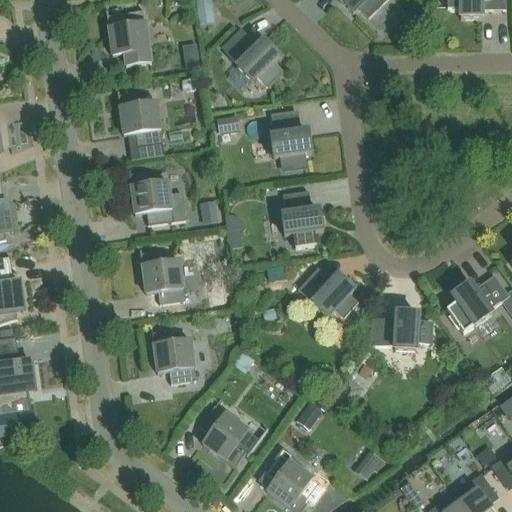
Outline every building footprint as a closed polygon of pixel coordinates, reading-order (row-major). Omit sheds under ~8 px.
[(368,21),(389,1),(388,0),(341,0),(339,3),(353,18),(359,12),(368,21)] [(447,0),(447,14),(461,14),(461,22),(482,22),(482,14),(506,14),(505,0),(447,0)] [(198,25),(213,23),(210,1),(195,3),(198,25)] [(107,17),(106,17),(112,60),(124,58),(126,71),(151,67),(143,14),(108,19),(107,17)] [(273,65),(279,59),(264,45),(258,50),(244,36),(225,54),(239,68),(236,71),(251,86),(257,80),(266,90),(282,75),(273,65)] [(199,64),(185,66),(186,74),(200,72),(199,64)] [(197,82),(181,84),(183,96),(199,94),(197,82)] [(162,146),(157,105),(137,108),(135,96),(119,99),(119,96),(117,96),(123,139),(128,139),(136,138),(137,149),(162,146)] [(303,158),(312,156),(309,136),(300,137),(298,117),(272,120),(274,141),(270,141),(273,162),(282,161),(283,174),(305,171),(303,158)] [(218,123),(221,139),(241,136),(238,120),(218,123)] [(186,224),(182,197),(170,199),(168,185),(148,187),(147,175),(130,178),(130,175),(129,175),(135,218),(146,217),(148,229),(174,225),(186,224)] [(6,205),(4,206),(0,182),(0,244),(1,245),(3,244),(5,244),(6,244),(5,235),(11,234),(11,235),(12,235),(7,204),(6,204),(6,205)] [(314,236),(323,235),(320,214),(312,215),(309,195),(283,199),(286,219),(282,220),(284,240),(293,239),(295,252),(316,249),(314,236)] [(218,226),(215,205),(199,208),(202,228),(218,226)] [(229,219),(225,220),(230,250),(241,248),(242,240),(247,233),(244,225),(238,221),(229,219)] [(141,254),(140,255),(146,298),(158,296),(159,308),(185,305),(179,264),(159,267),(158,255),(141,257),(141,254)] [(10,260),(0,261),(0,328),(5,326),(11,324),(17,323),(16,314),(22,313),(22,314),(23,314),(19,283),(17,283),(18,284),(13,285),(10,262),(11,261),(10,260)] [(285,270),(267,273),(269,286),(287,283),(285,270)] [(343,325),(358,309),(348,300),(354,294),(339,280),(333,286),(318,272),(300,291),(315,305),(313,308),(328,322),(333,316),(343,325)] [(511,294),(507,297),(494,279),(474,294),(469,287),(452,299),(457,306),(446,314),(463,338),(474,330),(475,331),(491,319),(489,315),(501,307),(511,321),(511,294)] [(225,294),(208,296),(210,309),(226,307),(225,294)] [(195,319),(194,310),(171,313),(173,322),(195,319)] [(274,311),(263,313),(265,323),(276,321),(274,311)] [(429,348),(431,326),(417,325),(418,317),(397,316),(396,324),(368,322),(367,349),(395,350),(395,354),(415,356),(416,347),(429,348)] [(12,332),(0,333),(0,338),(0,342),(14,340),(12,332)] [(152,334),(151,334),(157,377),(169,375),(170,388),(196,384),(190,343),(171,346),(169,334),(152,336),(152,334)] [(34,393),(30,362),(29,362),(29,364),(19,365),(16,343),(0,345),(0,412),(4,410),(10,408),(16,405),(22,403),(29,402),(27,393),(33,392),(33,394),(34,393)] [(254,365),(242,356),(232,368),(245,378),(254,365)] [(364,392),(347,381),(332,404),(349,415),(364,392)] [(309,435),(324,415),(311,405),(296,425),(297,425),(309,435)] [(229,408),(223,416),(215,409),(199,430),(209,437),(202,447),(237,473),(238,472),(236,470),(263,433),(229,408)] [(400,440),(391,426),(378,435),(387,448),(400,440)] [(489,450),(476,460),(484,471),(497,461),(489,450)] [(273,485),(266,495),(289,511),(304,511),(310,505),(300,497),(312,482),(289,465),(293,460),(282,452),(263,478),(273,485)] [(511,455),(490,471),(507,493),(511,489),(511,455)] [(377,478),(384,468),(370,457),(362,467),(377,478)] [(461,508),(463,511),(490,511),(487,508),(497,500),(482,480),(464,494),(470,502),(461,508)] [(418,496),(410,485),(401,492),(408,503),(418,496)]
